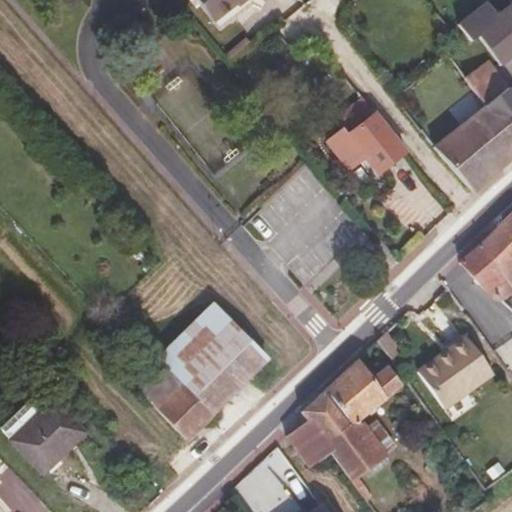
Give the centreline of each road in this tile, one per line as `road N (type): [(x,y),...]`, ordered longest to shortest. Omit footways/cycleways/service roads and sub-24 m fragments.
road 1 (residential): [(511,194),(176,511)]
road 2 (unknown): [(288,0),(430,174),(491,211)]
